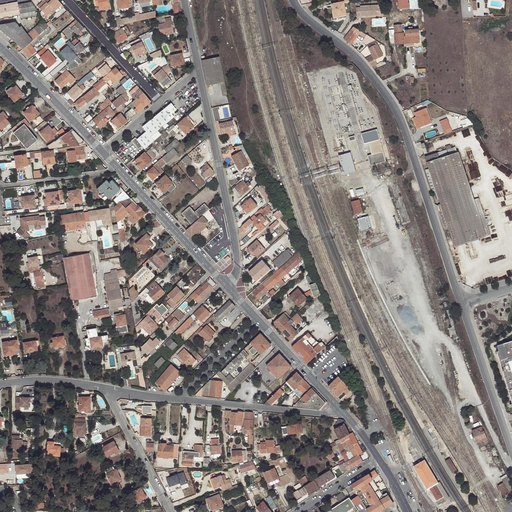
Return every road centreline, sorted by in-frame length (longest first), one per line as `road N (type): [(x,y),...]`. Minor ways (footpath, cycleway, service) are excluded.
road 1 (tertiary): [(293,0),(373,74),(402,120),(462,302)]
road 2 (unclassified): [(105,387),(343,414)]
road 3 (unclassified): [(197,70),(232,226),(231,292)]
road 4 (tertiary): [(118,169),(231,292)]
road 5 (tertiary): [(231,292),(343,414)]
road 6 (tertiary): [(462,302),(511,451)]
road 7 (tertiary): [(0,47),(103,152)]
road 8 (unclassified): [(170,511),(105,387)]
road 9 (residential): [(68,0),(160,101)]
